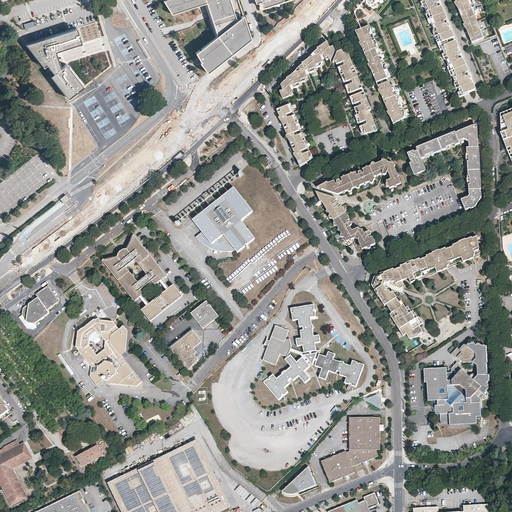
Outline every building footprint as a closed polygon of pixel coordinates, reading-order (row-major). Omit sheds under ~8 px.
[(166,0),(161,2),(170,16),(205,5),(216,38),(194,55),(200,64),(199,65),(206,75),(250,41),(243,17),(236,22),(229,0),(166,0)] [(253,0),(255,4),(259,2),(261,9),(289,0),(253,0)] [(444,13),(441,6),(440,6),(438,2),(440,2),(439,0),(419,0),(428,20),(438,44),(446,41),(453,38),(454,36),(449,24),(448,25),(446,21),(447,20),(444,13)] [(455,0),(456,1),(455,2),(457,6),(458,5),(460,11),(461,13),(462,17),(463,18),(465,23),(463,24),(466,27),(467,27),(469,32),(471,42),(485,36),(484,35),(486,32),(484,28),(482,29),(482,28),(483,25),(481,21),(479,22),(476,14),(475,14),(477,10),(475,6),(473,7),(472,6),(474,2),(472,0),(470,0),(469,0),(455,0)] [(26,29),(36,26),(34,21),(24,25),(26,29)] [(376,80),(381,78),(383,77),(388,75),(387,74),(388,74),(388,69),(387,67),(385,68),(384,67),(385,67),(385,62),(384,60),(382,61),(379,53),(380,53),(379,48),(379,46),(377,47),(376,45),(377,45),(377,40),(376,39),(374,39),(371,31),(371,26),(370,24),(359,28),(357,29),(357,31),(358,33),(358,34),(358,35),(359,36),(361,40),(359,41),(361,44),(362,44),(365,50),(365,51),(365,52),(366,54),(366,56),(367,57),(369,62),(368,63),(370,66),(371,66),(374,71),(374,73),(374,74),(374,75),(375,77),(376,80)] [(83,45),(78,29),(28,45),(45,68),(48,66),(50,69),(49,70),(51,73),(52,71),(55,75),(52,77),(70,100),(86,88),(67,65),(62,69),(61,65),(64,65),(62,59),(60,60),(57,53),(83,45)] [(329,47),(327,41),(325,42),(324,43),(324,44),(323,45),(321,46),(319,47),(317,48),(318,50),(317,50),(316,51),(315,51),(314,52),(313,53),(312,55),(309,57),(306,60),(302,63),(303,64),(301,65),(300,66),(298,67),(297,68),(296,69),(295,71),(293,72),(292,74),(290,75),(287,78),(287,79),(286,80),(285,81),(284,81),(283,82),(282,83),(281,84),(281,85),(280,86),(278,87),(283,98),(289,96),(290,93),(292,92),(291,88),(295,86),(295,87),(298,86),(299,83),(304,81),(306,78),(308,77),(306,73),(310,72),(313,71),(314,68),(319,67),(321,63),(323,62),(322,59),(326,57),(326,58),(329,57),(330,59),(334,49),(333,46),(329,47)] [(461,59),(459,54),(461,54),(456,42),(454,41),(448,44),(439,47),(448,69),(459,96),(468,93),(474,90),(475,88),(470,77),(469,77),(467,73),(468,72),(466,65),(463,58),(461,59)] [(341,50),(337,51),(333,61),(336,60),(337,63),(341,62),(342,65),(339,67),(340,70),(343,70),(344,73),(342,74),(343,77),(346,78),(347,80),(348,80),(350,84),(346,85),(348,88),(351,89),(351,91),(363,87),(348,50),(343,52),(341,50)] [(389,79),(385,81),(383,82),(384,85),(379,87),(378,88),(380,92),(381,91),(382,93),(383,95),(383,96),(384,97),(384,99),(384,100),(385,101),(385,103),(385,104),(386,106),(388,109),(387,110),(389,113),(390,113),(391,116),(394,122),(404,116),(404,115),(404,113),(404,109),(403,108),(401,108),(398,101),(399,100),(398,94),(397,93),(396,94),(395,88),(395,86),(392,87),(389,79)] [(363,90),(350,95),(351,99),(354,100),(354,102),(356,102),(358,105),(354,107),(355,109),(358,111),(359,113),(355,115),(356,118),(359,119),(360,121),(361,121),(363,124),(359,126),(361,129),(364,130),(364,132),(376,129),(369,110),(371,109),(363,90)] [(285,108),(279,111),(279,116),(280,118),(282,122),(283,122),(284,124),(284,125),(285,127),(285,128),(285,129),(286,131),(286,132),(287,135),(288,137),(289,140),(290,140),(291,143),(292,145),(293,147),(293,148),(293,150),(293,151),(294,152),(294,153),(295,155),(296,159),(297,159),(301,167),(311,161),(311,160),(312,156),(311,153),(305,155),(304,151),(307,150),(307,148),(308,146),(306,142),(304,143),(303,141),(305,138),(304,135),(298,137),(297,133),(300,132),(299,129),(301,127),(299,124),(297,124),(296,122),(298,120),(296,116),(291,118),(290,115),(293,113),(292,111),(293,109),(292,105),(285,108)] [(511,111),(502,115),(508,129),(501,132),(500,132),(506,147),(509,146),(510,149),(510,150),(511,153),(511,154),(511,156),(510,157),(511,161),(511,111)] [(477,124),(467,128),(478,135),(477,124)] [(191,129),(189,128),(182,134),(183,136),(191,129)] [(423,160),(427,158),(429,157),(429,155),(432,154),(432,156),(435,155),(448,149),(450,148),(450,147),(453,146),(453,147),(456,146),(461,144),(460,142),(460,141),(464,139),(465,139),(469,141),(469,144),(471,144),(471,148),(469,148),(467,148),(467,154),(467,156),(469,156),(469,159),(467,159),(467,162),(468,177),(468,179),(470,179),(470,182),(468,183),(468,185),(469,194),(470,194),(469,196),(467,194),(466,196),(468,197),(468,198),(467,197),(461,200),(463,203),(461,204),(464,212),(471,209),(476,208),(478,204),(477,204),(479,200),(480,201),(482,197),(480,196),(480,193),(481,193),(481,190),(482,190),(479,148),(478,135),(467,128),(457,133),(456,132),(417,148),(418,150),(411,153),(411,155),(413,162),(411,163),(415,175),(427,170),(423,160)] [(206,132),(205,130),(198,137),(199,139),(206,132)] [(335,185),(333,181),(322,186),(321,190),(337,196),(340,195),(343,194),(346,193),(351,191),(354,189),(359,187),(362,186),(365,185),(368,184),(372,182),(374,181),(373,178),(380,175),(379,172),(378,170),(381,169),(388,172),(392,180),(389,181),(385,182),(386,184),(388,188),(388,189),(401,183),(398,176),(397,173),(395,167),(393,164),(384,160),(381,161),(375,164),(370,166),(361,170),(363,173),(364,176),(357,179),(356,176),(354,172),(340,178),(341,182),(342,184),(335,187),(335,185)] [(387,174),(389,181),(392,180),(388,172),(381,169),(378,170),(379,172),(381,172),(387,174)] [(234,185),(190,216),(203,234),(200,235),(217,259),(234,248),(239,256),(258,242),(244,223),(255,215),(234,185)] [(340,207),(337,209),(335,210),(331,204),(333,203),(335,202),(336,199),(319,192),(318,195),(320,198),(322,202),(330,215),(332,218),(342,233),(344,237),(347,241),(355,238),(356,237),(359,239),(358,240),(359,240),(360,244),(362,247),(362,249),(367,248),(371,246),(376,244),(373,237),(370,238),(368,239),(366,234),(364,229),(363,231),(359,229),(360,228),(359,228),(351,231),(349,232),(343,224),(346,222),(349,220),(340,207)] [(70,199),(66,195),(60,199),(64,204),(70,199)] [(167,276),(134,234),(127,249),(126,249),(124,249),(123,249),(122,249),(122,250),(121,250),(120,251),(119,252),(119,253),(118,256),(102,260),(135,301),(147,292),(142,287),(152,279),(156,285),(167,276)] [(421,325),(417,319),(415,319),(411,313),(410,314),(406,308),(401,299),(398,301),(397,298),(393,292),(387,290),(387,289),(385,286),(384,286),(385,284),(385,283),(387,283),(391,281),(392,282),(395,281),(401,279),(408,276),(409,278),(411,283),(416,281),(415,279),(422,276),(423,276),(422,273),(421,271),(428,268),(435,265),(436,268),(438,273),(443,271),(442,268),(448,266),(449,265),(448,263),(447,260),(454,258),(461,255),(462,257),(464,262),(469,260),(468,258),(475,255),(476,255),(475,252),(474,248),(479,246),(477,237),(472,239),(472,238),(460,242),(400,266),(401,268),(394,270),(394,269),(384,273),(385,274),(377,277),(374,286),(379,293),(377,294),(385,306),(388,304),(393,312),(390,314),(394,320),(397,318),(402,327),(406,333),(410,339),(418,337),(417,336),(423,333),(423,332),(420,326),(421,325)] [(372,285),(377,294),(379,293),(374,286),(377,277),(385,274),(384,273),(374,276),(374,278),(373,281),(372,283),(372,285)] [(183,295),(174,284),(162,294),(166,299),(161,304),(156,298),(142,309),(151,320),(183,295)] [(59,300),(48,285),(42,289),(36,294),(38,297),(47,309),(59,300)] [(161,304),(166,299),(162,294),(156,298),(161,304)] [(35,324),(38,321),(50,313),(47,309),(38,297),(37,298),(24,308),(23,315),(28,323),(35,324)] [(205,326),(217,316),(206,301),(190,314),(196,321),(197,322),(198,322),(198,323),(199,323),(200,323),(201,323),(202,323),(202,322),(205,326)] [(314,305),(291,309),(292,314),(293,314),(293,315),(292,315),(293,321),(298,320),(300,327),(303,327),(303,330),(300,331),(302,338),(296,339),(297,346),(303,345),(304,353),(309,352),(310,355),(304,356),(308,360),(306,361),(303,357),(297,362),(291,355),(285,360),(291,367),(285,372),(285,371),(282,373),(282,374),(277,379),(273,374),(269,378),(270,379),(269,380),(268,379),(264,382),(279,400),(283,397),(282,396),(283,395),(284,396),(288,392),(285,388),(290,383),(288,381),(291,378),(293,381),(299,376),(305,383),(310,379),(304,371),(310,366),(307,363),(309,361),(313,365),(314,360),(317,361),(315,366),(322,369),(319,377),(326,380),(329,371),(336,374),(337,371),(340,372),(339,375),(347,377),(345,383),(349,384),(350,383),(352,384),(351,385),(356,387),(364,365),(359,363),(359,365),(357,364),(358,363),(353,361),(351,366),(344,364),(344,363),(340,361),(340,362),(333,360),(335,354),(328,352),(326,357),(319,354),(318,359),(315,358),(317,353),(312,354),(311,352),(316,351),(315,343),(320,342),(319,335),(314,336),(312,329),(313,328),(313,325),(312,325),(310,318),(316,317),(315,311),(314,312),(314,310),(315,310),(314,305)] [(38,327),(35,324),(28,323),(23,315),(20,318),(27,328),(35,329),(38,327)] [(76,347),(90,365),(91,364),(93,365),(92,366),(91,376),(96,383),(103,378),(105,378),(106,378),(108,379),(115,372),(116,368),(115,367),(113,365),(113,364),(123,356),(121,354),(125,350),(126,331),(122,326),(119,328),(113,321),(100,320),(98,318),(96,319),(93,319),(79,330),(77,347),(76,347)] [(399,329),(402,327),(397,318),(394,320),(399,329)] [(270,341),(266,340),(265,344),(268,345),(263,360),(276,365),(280,354),(287,357),(288,354),(289,351),(290,348),(291,345),(289,339),(285,340),(289,331),(275,326),(270,341)] [(193,330),(171,348),(188,370),(198,359),(195,354),(197,352),(194,348),(202,341),(193,330)] [(208,348),(202,341),(194,348),(197,352),(195,354),(198,359),(208,348)] [(481,344),(476,344),(476,342),(470,343),(468,345),(466,343),(461,349),(457,346),(451,353),(456,357),(457,356),(463,361),(464,362),(473,361),(478,365),(478,374),(474,379),(462,368),(461,370),(455,376),(451,372),(446,372),(446,368),(423,369),(424,382),(427,382),(428,401),(437,400),(437,405),(439,405),(439,414),(440,423),(449,422),(449,425),(476,423),(476,416),(481,416),(480,399),(477,397),(481,392),(485,395),(488,392),(486,390),(489,388),(488,374),(486,374),(486,363),(487,363),(486,359),(486,344),(481,345),(481,344)] [(320,350),(316,351),(311,352),(312,354),(317,353),(315,358),(318,359),(319,354),(321,351),(320,350)] [(74,374),(60,353),(57,355),(72,376),(74,374)] [(141,379),(123,356),(113,364),(113,365),(114,364),(116,364),(116,365),(115,367),(116,368),(115,372),(108,379),(106,378),(108,382),(135,383),(141,379)] [(380,410),(380,393),(363,400),(380,410)] [(0,394),(0,416),(9,410),(5,405),(6,403),(0,394)] [(350,451),(377,451),(380,451),(380,417),(349,417),(350,451)] [(4,448),(0,450),(0,483),(12,506),(25,498),(10,469),(9,468),(31,456),(24,442),(20,444),(17,440),(3,447),(4,448)] [(196,442),(110,485),(123,511),(210,511),(228,505),(196,442)] [(77,462),(79,461),(80,460),(84,466),(103,455),(98,445),(87,451),(75,458),(77,462)] [(352,467),(346,452),(346,451),(321,461),(330,483),(355,472),(352,467)] [(377,451),(350,451),(346,452),(352,467),(378,456),(377,451)] [(32,457),(31,456),(9,468),(10,469),(25,498),(28,497),(13,469),(33,459),(32,457)] [(60,465),(55,468),(57,473),(67,468),(64,463),(60,465)] [(308,466),(290,482),(299,492),(315,486),(308,466)] [(290,482),(287,485),(295,494),(296,494),(297,493),(299,492),(290,482)] [(287,485),(282,490),(283,491),(285,492),(286,492),(287,493),(288,493),(290,494),(291,494),(292,494),(293,494),(295,494),(287,485)] [(89,511),(80,491),(37,511),(89,511)] [(357,499),(328,511),(369,511),(368,507),(378,503),(374,493),(363,497),(365,500),(359,503),(357,499)]
